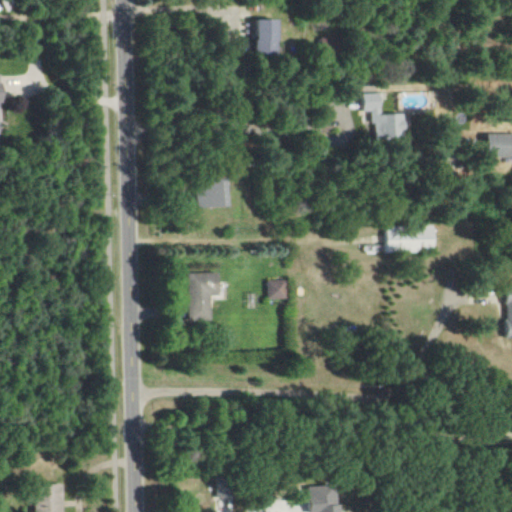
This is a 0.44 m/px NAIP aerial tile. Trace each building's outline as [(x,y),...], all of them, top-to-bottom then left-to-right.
[(250,20),(272,20),(273,55),(251,56),(250,20)] [(399,114),(378,115),(378,93),(356,94),(357,112),(366,111),(366,124),(370,124),(371,138),(400,137),(399,114)] [(511,135),(478,134),(478,157),(511,158),(511,135)] [(192,208),(222,207),(221,191),(216,192),(215,179),(191,180),(192,208)] [(416,252),(416,250),(432,250),(432,226),(380,226),(380,253),(416,252)] [(213,272),(214,294),(207,294),(207,320),(184,321),(183,272),(213,272)] [(281,299),(281,281),(262,281),(262,300),(281,299)] [(498,337),(511,336),(511,286),(498,286),(498,337)] [(58,511),(58,484),(33,484),(33,511),(58,511)] [(334,511),(335,486),(301,486),(301,511),(334,511)]
